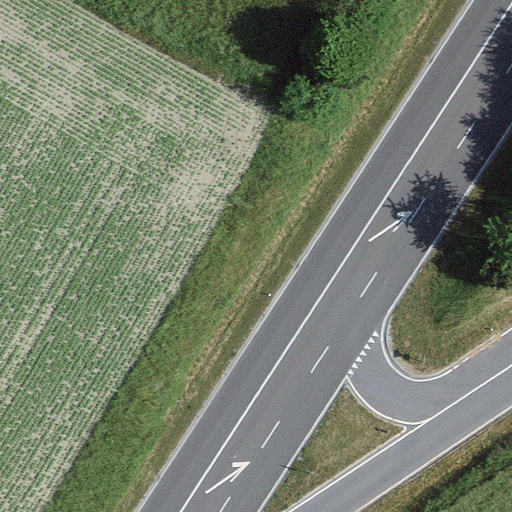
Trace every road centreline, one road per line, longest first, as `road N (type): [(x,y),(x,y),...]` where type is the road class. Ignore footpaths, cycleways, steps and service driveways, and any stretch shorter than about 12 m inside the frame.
road 1 (primary): [(511,41),(339,300)]
road 2 (primary): [(339,300),(200,511)]
road 3 (tertiary): [(322,511),(417,448),(470,394)]
road 4 (tertiary): [(470,394),(429,403),(390,390),(339,300)]
